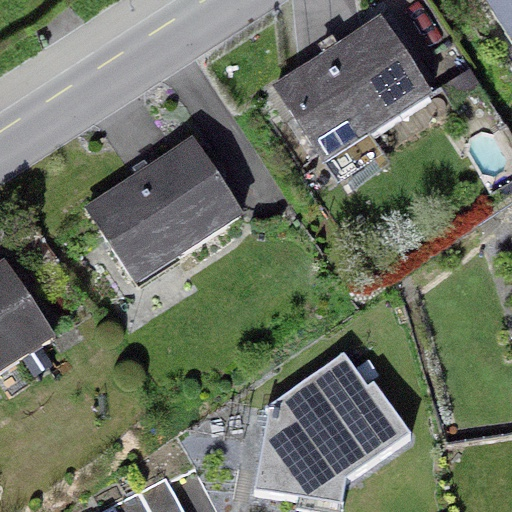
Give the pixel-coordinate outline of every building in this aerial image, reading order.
[(511,0),(481,0),(511,46),(511,0)] [(388,154),(445,117),(380,18),(273,88),(338,188),(380,161),(367,141),(376,136),(388,154)] [(481,88),(470,71),(440,90),(451,108),(481,88)] [(136,290),(244,221),(192,141),(84,211),(136,290)] [(4,262),(0,264),(0,378),(21,364),(35,385),(59,369),(45,349),(56,342),(4,262)] [(344,357),(268,409),(252,497),(297,504),(305,476),(347,485),(412,440),(375,386),(367,392),(344,357)] [(114,511),(183,511),(165,478),(112,506),(114,511)]
